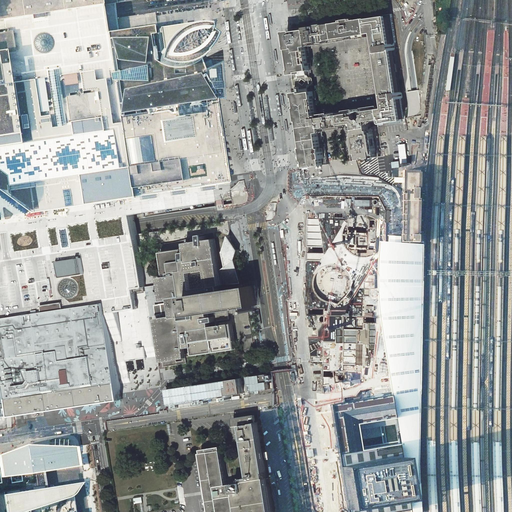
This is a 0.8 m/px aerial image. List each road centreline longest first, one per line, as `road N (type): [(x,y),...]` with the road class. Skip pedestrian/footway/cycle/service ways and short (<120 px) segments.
road 1 (primary): [(326,511),(275,102)]
road 2 (secondary): [(237,42),(260,185),(0,240)]
road 3 (unclassified): [(282,215),(263,0)]
road 4 (unclassified): [(226,0),(259,200)]
road 5 (unclassified): [(259,200),(271,231),(296,397)]
road 6 (secondary): [(66,21),(115,23),(202,8),(225,14),(237,42)]
road 7 (unclassified): [(314,395),(292,316),(282,215)]
road 8 (residential): [(105,511),(89,428),(0,439)]
road 9 (unclassified): [(259,200),(135,220)]
